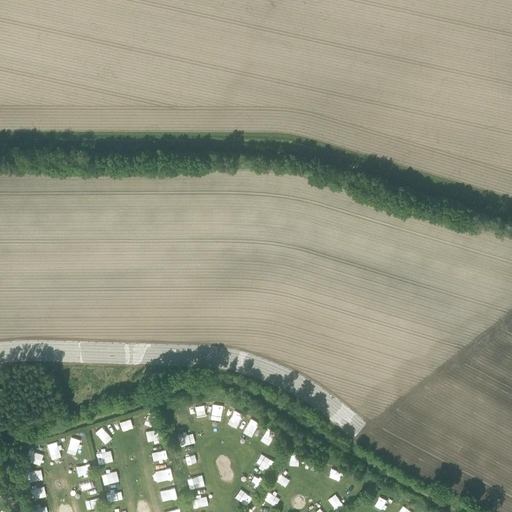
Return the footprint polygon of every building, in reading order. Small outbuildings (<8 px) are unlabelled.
[(218,414),(218,404),(207,404),(207,414),(218,414)] [(191,433),(176,436),(178,446),(193,442),(191,433)] [(201,473),(186,476),(188,485),(203,482),(201,473)] [(114,476),(101,478),(102,487),(116,485),(114,476)] [(191,497),(191,507),(207,506),(206,496),(191,497)] [(338,496),(331,502),(336,509),(344,503),(338,496)] [(377,511),(384,511),(391,503),(381,496),(372,508),(377,511)]
